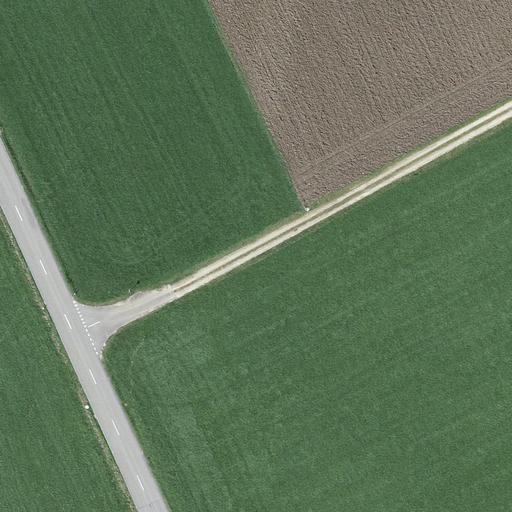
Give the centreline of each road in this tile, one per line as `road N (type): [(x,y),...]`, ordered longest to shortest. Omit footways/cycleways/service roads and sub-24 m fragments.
road 1 (track): [(73,330),(174,292),(511,107)]
road 2 (tertiary): [(0,175),(154,511)]
